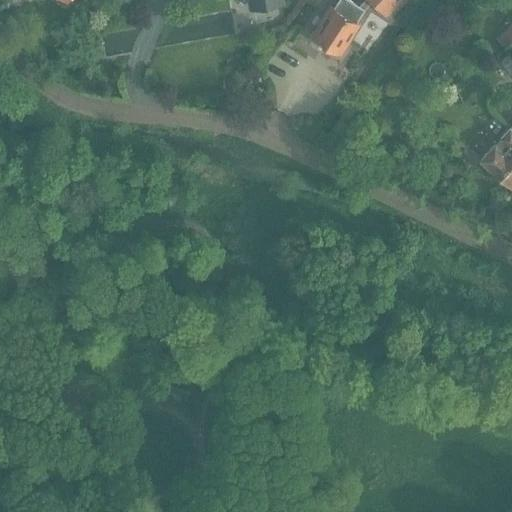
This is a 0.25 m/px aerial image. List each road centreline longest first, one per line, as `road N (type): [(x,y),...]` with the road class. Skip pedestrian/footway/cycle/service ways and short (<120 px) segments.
road 1 (unclassified): [(511,254),(270,134),(57,94),(0,49)]
road 2 (track): [(43,391),(143,415),(181,439)]
